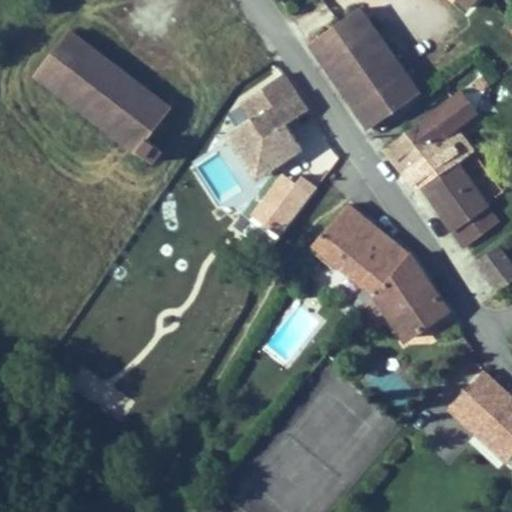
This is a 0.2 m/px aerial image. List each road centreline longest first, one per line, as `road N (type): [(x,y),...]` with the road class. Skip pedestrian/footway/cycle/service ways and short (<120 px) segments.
road 1 (track): [(131,511),(283,271),(342,192),(370,169)]
road 2 (unclassified): [(486,336),(253,0)]
